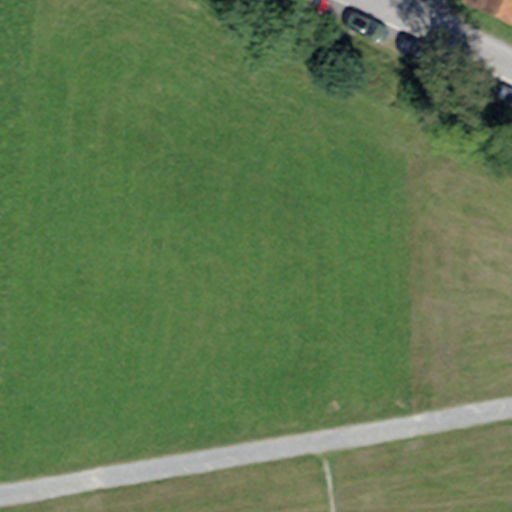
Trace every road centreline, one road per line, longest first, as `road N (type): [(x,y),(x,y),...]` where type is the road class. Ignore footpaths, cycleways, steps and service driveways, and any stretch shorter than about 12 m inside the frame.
road 1 (track): [(0,493),(511,408)]
road 2 (track): [(511,63),(371,0)]
